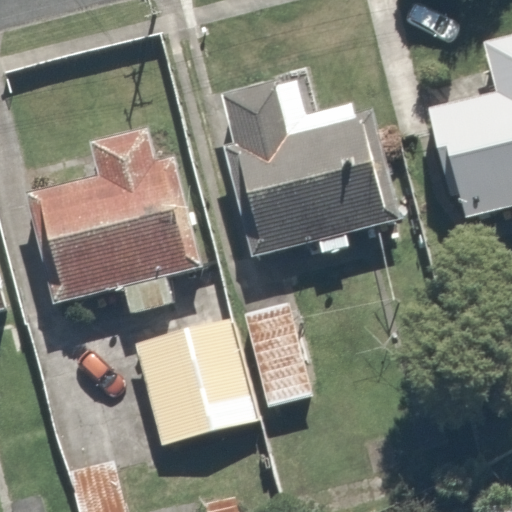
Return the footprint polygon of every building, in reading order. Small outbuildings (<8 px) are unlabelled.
[(497,94),(423,118),(462,237),(511,221),(511,50),(485,59),(497,94)] [(239,150),(226,153),(257,264),(401,224),(374,127),(300,147),(283,85),(225,101),(239,150)] [(101,181),(32,200),(66,318),(215,275),(184,167),(167,172),(156,132),(93,150),(101,181)] [(0,239),(0,335),(22,330),(0,239)] [(302,304),(249,318),(274,413),(327,400),(302,304)] [(137,346),(162,456),(268,432),(243,322),(137,346)] [(245,511),(241,494),(202,504),(203,511),(245,511)]
